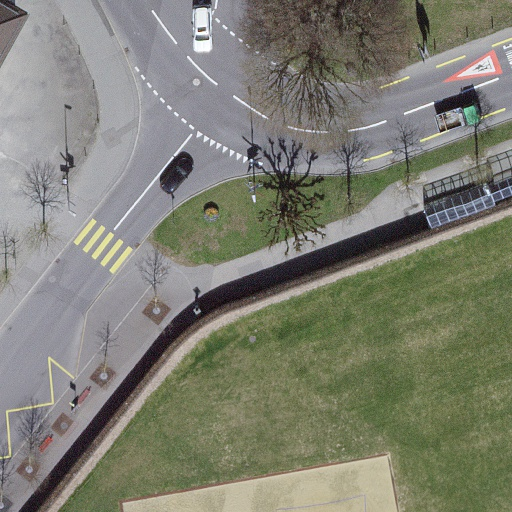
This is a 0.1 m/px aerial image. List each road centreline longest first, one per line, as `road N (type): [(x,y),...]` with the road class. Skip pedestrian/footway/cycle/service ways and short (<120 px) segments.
road 1 (residential): [(0,389),(161,177),(209,82)]
road 2 (tertiary): [(209,82),(296,132),(346,133),(511,75)]
